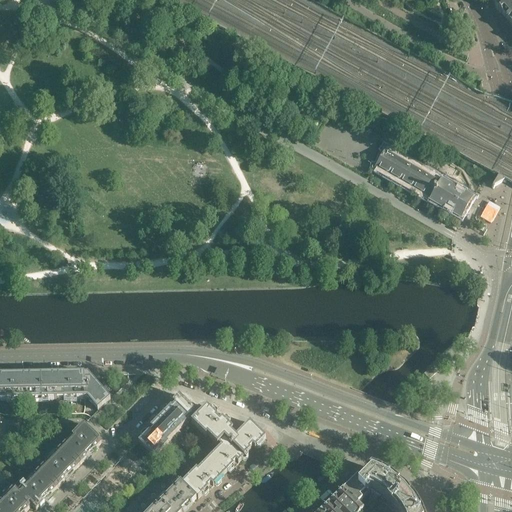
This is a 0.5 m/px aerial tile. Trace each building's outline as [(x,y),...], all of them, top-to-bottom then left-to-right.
[(511,0),(491,0),(496,10),(498,11),(511,3),(511,0)] [(511,26),(511,3),(498,11),(511,26)] [(371,132),(358,124),(354,132),(367,139),(371,132)] [(473,199),(393,154),(385,149),(384,149),(384,150),(383,150),(383,151),(384,152),(375,168),(374,167),(374,168),(373,168),(373,169),(373,170),(374,170),(431,203),(430,203),(438,208),(439,207),(462,220),(473,199)] [(430,380),(437,373),(433,369),(426,375),(430,380)] [(73,400),(73,376),(73,374),(62,374),(62,376),(58,376),(59,400),(73,400)] [(88,399),(88,375),(78,376),(78,374),(73,374),(73,376),(73,400),(88,399)] [(0,401),(14,401),(14,377),(14,375),(5,375),(5,377),(0,376),(0,401)] [(29,401),(28,376),(21,377),(21,375),(14,375),(14,377),(14,401),(29,401)] [(44,400),(43,376),(43,375),(33,375),(33,376),(28,376),(29,401),(44,400)] [(59,400),(58,376),(50,376),(50,375),(43,375),(43,376),(44,400),(59,400)] [(111,401),(88,375),(88,399),(92,399),(95,403),(93,405),(98,412),(111,401)] [(432,403),(430,388),(424,389),(425,392),(421,392),(422,399),(426,399),(426,404),(432,403)] [(198,414),(179,396),(171,405),(169,407),(170,408),(170,409),(186,425),(190,421),(192,423),(199,416),(197,414),(198,414)] [(203,436),(221,419),(218,416),(218,414),(214,409),(212,412),(207,408),(199,416),(192,423),(191,424),(203,436)] [(186,425),(170,409),(159,420),(175,436),(186,425)] [(232,433),(234,431),(229,426),(231,424),(227,419),(225,420),(224,421),(221,418),(221,419),(203,436),(206,438),(208,437),(218,447),(219,446),(220,447),(226,440),(233,434),(232,433)] [(175,436),(159,420),(149,430),(148,431),(166,449),(169,445),(168,443),(175,436)] [(266,440),(250,424),(238,436),(254,452),(257,449),(258,451),(260,451),(264,447),(262,444),(266,440)] [(80,467),(102,444),(84,426),(62,449),(80,467)] [(166,449),(148,431),(147,432),(148,434),(138,444),(155,460),(166,449)] [(254,452),(238,436),(237,438),(233,434),(226,440),(245,459),(247,457),(251,453),(252,454),(254,452)] [(245,459),(226,440),(220,447),(221,448),(219,449),(237,467),(245,459)] [(58,489),(80,467),(62,449),(40,471),(58,489)] [(237,467),(219,449),(208,462),(224,478),(234,467),(235,469),(237,467)] [(224,478),(208,462),(198,471),(197,470),(194,472),(212,489),(212,490),(224,478)] [(421,511),(417,504),(411,497),(408,499),(404,493),(403,492),(397,488),(399,485),(392,479),(382,473),(371,469),(361,480),(358,477),(356,479),(353,482),(343,491),(358,506),(371,493),(378,497),(385,503),(383,505),(389,511),(421,511)] [(36,511),(58,489),(40,471),(22,490),(18,493),(18,494),(32,507),(36,511)] [(152,511),(161,503),(181,483),(169,471),(159,481),(153,476),(118,511),(152,511)] [(194,472),(182,485),(197,499),(198,500),(209,490),(210,492),(212,489),(194,472)] [(184,511),(186,510),(197,499),(182,485),(181,483),(161,503),(169,511),(184,511)] [(0,511),(27,511),(32,507),(18,494),(18,493),(14,489),(0,503),(0,511)] [(363,511),(364,511),(358,506),(343,491),(336,498),(349,511),(363,511)] [(349,511),(336,498),(329,506),(335,511),(349,511)] [(169,511),(161,503),(152,511),(169,511)]
